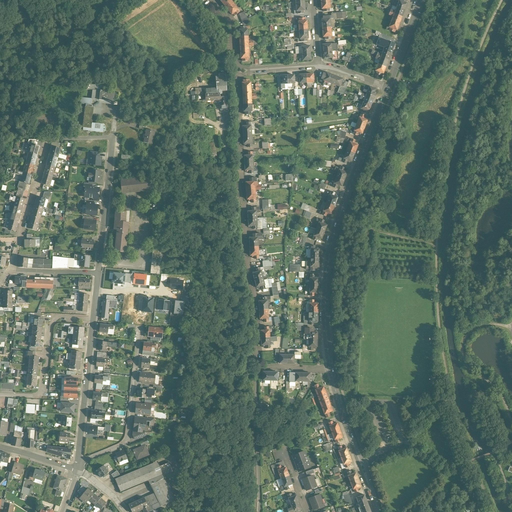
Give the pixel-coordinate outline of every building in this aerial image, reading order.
[(329,0),(326,0),(321,1),(321,9),(323,9),(323,12),(329,12),(329,9),(330,9),(329,0)] [(406,1),(403,0),(400,0),(400,1),(399,1),(398,2),(396,7),(404,10),(406,4),(405,3),(406,1)] [(233,2),(226,8),(232,15),(233,14),(234,16),(239,12),(238,10),(238,9),(233,2)] [(304,2),(295,2),(296,9),(296,12),(297,11),(297,12),(297,14),(303,14),(303,11),(304,11),(304,2)] [(404,10),(396,7),(395,12),(390,10),(389,13),(401,17),(404,10)] [(244,12),(239,14),(243,26),(249,23),(244,12)] [(401,17),(389,13),(389,15),(393,17),(391,21),(399,24),(401,17)] [(329,16),(323,17),(323,20),(321,20),(322,29),(331,28),(330,19),(329,19),(329,16)] [(305,18),(299,19),(299,21),(299,22),(298,22),(299,31),(307,30),(306,21),(305,21),(305,18)] [(399,24),(391,21),(388,28),(390,28),(389,30),(394,33),(395,30),(396,31),(399,24)] [(246,27),(240,27),(240,30),(239,30),(239,37),(248,36),(247,29),(246,29),(246,27)] [(331,28),(322,29),(323,37),(324,37),(324,40),(331,39),(330,37),(331,37),(331,28)] [(307,30),(299,31),(299,39),(300,39),(301,42),(307,42),(306,39),(308,39),(307,30)] [(440,37),(432,33),(430,38),(438,42),(440,37)] [(383,49),(383,51),(391,54),(393,47),(394,45),(380,39),(377,47),(383,49)] [(249,51),(240,51),(241,59),(242,58),(242,61),(248,61),(248,58),(249,58),(249,51)] [(391,54),(383,51),(381,55),(377,53),(376,56),(388,61),(391,54)] [(388,61),(376,56),(375,58),(379,60),(377,64),(385,67),(388,61)] [(385,67),(377,64),(375,71),(376,71),(375,74),(381,76),(382,74),(383,74),(385,67)] [(334,76),(326,73),(325,74),(323,73),(320,82),(323,83),(323,84),(326,86),(328,82),(331,84),(334,76)] [(343,79),(334,76),(331,84),(340,87),(340,86),(342,87),(343,87),(345,82),(342,81),(343,79)] [(191,96),(202,95),(202,87),(196,88),(197,91),(191,92),(191,96)] [(376,89),(369,87),(368,89),(366,94),(370,95),(371,94),(374,96),(376,92),(375,92),(376,89)] [(223,97),(220,97),(220,94),(218,94),(218,97),(218,100),(219,106),(226,105),(226,97),(223,97)] [(255,96),(243,97),(243,105),(252,104),(251,99),(256,99),(255,96)] [(372,101),(361,96),(360,98),(359,99),(360,99),(364,100),(363,102),(367,103),(367,104),(370,106),(372,101)] [(370,106),(367,104),(367,103),(363,102),(363,103),(360,109),(367,112),(368,109),(369,109),(370,106)] [(252,104),(243,105),(244,111),(245,111),(245,114),(251,114),(251,111),(252,111),(252,104)] [(359,118),(356,124),(364,127),(367,121),(365,120),(366,119),(364,118),(364,116),(361,114),(359,118)] [(250,122),(246,122),(246,124),(244,124),(244,126),(242,126),(243,135),(251,134),(251,127),(251,125),(250,125),(250,122)] [(364,127),(356,124),(354,131),(353,134),(357,136),(357,134),(360,135),(361,134),(362,134),(364,127)] [(146,129),(143,142),(153,144),(156,131),(146,129)] [(251,134),(243,135),(243,144),(245,144),(245,145),(248,145),(248,147),(252,147),(252,145),(252,144),(252,142),(251,134)] [(355,140),(351,139),(350,143),(349,142),(346,151),(354,154),(357,145),(356,145),(357,143),(354,142),(355,140)] [(32,145),(31,144),(31,145),(29,150),(28,154),(37,156),(39,147),(37,146),(32,145)] [(60,149),(52,146),(49,156),(58,158),(60,149)] [(354,154),(346,151),(344,157),(343,159),(344,159),(342,162),(346,164),(347,162),(349,163),(350,161),(351,162),(354,154)] [(93,153),(90,152),(89,165),(100,166),(101,157),(99,157),(93,156),(93,153)] [(252,152),(248,152),(248,154),(245,154),(246,156),(244,156),(245,163),(253,163),(253,155),(252,155),(252,152)] [(37,156),(28,154),(26,163),(34,166),(37,156)] [(58,158),(49,156),(46,165),(55,168),(58,158)] [(34,166),(26,163),(23,172),(31,175),(34,166)] [(253,163),(245,163),(245,170),(246,170),(246,172),(249,171),(249,173),(253,173),(253,170),(253,163)] [(55,168),(46,165),(44,174),(52,177),(55,168)] [(344,168),(341,167),(340,169),(339,170),(338,172),(336,177),(344,180),(346,175),(346,176),(347,173),(346,173),(346,171),(344,170),(344,168)] [(100,172),(91,171),(91,175),(89,174),(89,178),(90,178),(90,181),(96,182),(99,182),(100,172)] [(31,175),(23,172),(22,176),(20,182),(26,184),(29,184),(31,175)] [(52,177),(44,174),(41,184),(50,186),(52,177)] [(153,177),(120,180),(122,194),(131,193),(134,192),(154,190),(153,177)] [(344,180),(336,177),(334,183),(334,184),(333,185),(333,187),(334,188),(335,188),(336,188),(337,187),(340,188),(340,186),(342,187),(342,184),(344,180)] [(254,178),(250,178),(250,181),(247,181),(247,182),(246,182),(246,191),(255,191),(254,185),(254,182),(254,181),(254,178)] [(26,184),(20,182),(19,181),(17,188),(18,188),(17,191),(24,191),(26,184)] [(91,188),(85,187),(84,197),(93,198),(98,199),(99,188),(91,188)] [(255,191),(246,191),(247,200),(248,200),(248,201),(251,201),(251,203),(255,203),(255,201),(255,200),(255,199),(255,197),(255,191)] [(50,192),(44,192),(42,198),(45,199),(48,200),(50,192)] [(332,192),(331,192),(330,194),(330,195),(329,195),(328,197),(326,203),(334,206),(336,200),(337,198),(336,197),(337,196),(334,195),(335,193),(333,192),(332,192)] [(122,194),(122,198),(127,199),(126,212),(126,213),(125,213),(124,224),(128,224),(131,193),(122,194)] [(21,199),(16,197),(15,202),(14,205),(22,207),(24,200),(21,199)] [(42,198),(37,197),(35,205),(43,207),(45,199),(42,198)] [(334,206),(326,203),(323,211),(324,212),(322,215),(326,216),(327,214),(330,215),(330,214),(331,214),(332,212),(334,206)] [(93,204),(87,204),(86,206),(85,214),(96,215),(97,206),(94,205),(93,204)] [(22,207),(14,205),(12,213),(20,215),(22,207)] [(43,207),(35,205),(32,213),(41,215),(43,207)] [(52,210),(43,207),(41,215),(46,217),(47,212),(51,213),(52,210)] [(255,208),(251,208),(251,210),(249,210),(249,212),(247,212),(248,219),(256,219),(256,212),(255,212),(255,210),(255,208)] [(121,212),(115,211),(115,212),(116,212),(115,223),(114,223),(113,231),(117,231),(114,252),(114,253),(125,254),(125,253),(124,253),(126,232),(127,232),(128,224),(124,224),(125,213),(126,213),(126,212),(121,212)] [(311,213),(306,211),(305,211),(303,216),(304,217),(309,219),(311,213)] [(20,215),(12,213),(9,221),(18,223),(20,215)] [(41,215),(32,213),(30,221),(38,223),(41,215)] [(256,219),(248,219),(248,226),(250,226),(250,228),(252,228),(252,230),(257,229),(256,226),(257,226),(257,222),(256,219)] [(91,221),(84,220),(84,222),(83,231),(94,232),(95,221),(91,221)] [(324,221),(321,220),(319,223),(319,222),(318,224),(316,229),(324,232),(327,226),(326,225),(326,224),(324,223),(324,221)] [(18,223),(9,221),(7,229),(15,231),(18,223)] [(38,223),(30,221),(28,229),(36,231),(38,223)] [(324,232),(316,229),(314,236),(314,237),(313,239),(317,241),(317,239),(320,240),(320,239),(322,239),(324,232)] [(257,234),(253,235),(253,236),(250,237),(250,238),(249,238),(249,247),(258,247),(257,239),(257,238),(257,234)] [(83,241),(81,241),(80,248),(82,249),(84,249),(84,250),(85,251),(92,252),(93,243),(92,242),(91,242),(83,241)] [(315,246),(311,246),(311,249),(311,250),(310,258),(319,259),(319,250),(318,250),(318,248),(315,248),(315,246)] [(258,247),(249,247),(250,256),(251,256),(251,257),(254,257),(254,259),(258,259),(258,257),(258,256),(258,255),(258,247)] [(161,251),(152,250),(150,271),(150,275),(158,276),(161,251)] [(89,258),(74,256),(74,260),(80,261),(79,268),(80,268),(88,269),(88,265),(89,258)] [(62,259),(52,258),(52,261),(52,269),(62,270),(62,259)] [(319,259),(310,258),(310,262),(310,267),(311,267),(311,270),(311,271),(315,271),(315,269),(317,269),(317,267),(319,267),(319,259)] [(27,260),(19,259),(18,268),(27,268),(27,260)] [(74,260),(62,259),(62,270),(67,270),(67,268),(78,270),(80,269),(80,268),(79,268),(80,261),(74,260)] [(43,260),(27,260),(27,268),(43,269),(43,260)] [(52,261),(43,260),(43,269),(52,270),(52,269),(52,261)] [(260,268),(256,269),(256,271),(253,272),(254,273),(252,273),(254,281),(263,278),(261,273),(261,271),(260,271),(260,269),(260,268)] [(26,276),(22,275),(22,277),(15,277),(15,284),(22,285),(22,287),(26,287),(26,282),(26,281),(26,276)] [(123,284),(124,276),(113,275),(112,284),(123,285),(123,284)] [(145,287),(146,277),(134,275),(134,276),(133,282),(133,285),(145,287)] [(315,275),(311,275),(310,276),(310,278),(310,280),(310,285),(318,286),(318,279),(317,279),(317,277),(314,277),(315,275)] [(26,287),(26,288),(47,289),(52,289),(53,285),(53,279),(35,278),(34,281),(26,281),(26,282),(26,287)] [(263,278),(254,281),(256,288),(258,287),(258,289),(260,288),(261,290),(265,289),(264,286),(264,284),(263,278)] [(182,283),(170,281),(169,289),(182,291),(182,283)] [(318,286),(310,285),(310,293),(310,296),(314,296),(314,294),(317,294),(317,293),(318,293),(318,286)] [(52,289),(47,289),(42,301),(50,301),(55,290),(52,289)] [(12,292),(3,291),(3,300),(12,300),(12,292)] [(88,295),(79,294),(78,303),(87,304),(88,295)] [(126,308),(135,309),(136,299),(127,298),(126,308)] [(266,298),(262,298),(262,300),(260,300),(260,301),(258,302),(259,310),(267,310),(267,303),(267,302),(267,301),(266,301),(266,298)] [(142,299),(142,303),(141,312),(151,314),(152,300),(149,300),(150,299),(145,299),(142,299)] [(12,300),(3,300),(3,308),(11,309),(12,300)] [(106,301),(103,300),(101,319),(108,320),(109,315),(108,315),(108,309),(116,309),(117,302),(113,301),(106,301)] [(314,300),(310,300),(310,303),(310,304),(309,304),(309,313),(318,313),(318,304),(317,304),(317,303),(314,302),(314,300)] [(168,302),(159,301),(159,303),(158,311),(167,312),(168,302)] [(174,302),(173,315),(182,316),(183,305),(183,303),(180,303),(174,302)] [(87,304),(78,303),(78,307),(78,310),(78,311),(86,312),(87,304)] [(267,310),(259,310),(259,319),(261,319),(261,320),(264,320),(264,322),(268,322),(268,319),(267,310)] [(318,313),(309,313),(309,321),(309,322),(309,325),(313,325),(313,323),(316,323),(316,322),(317,322),(318,313)] [(39,318),(34,317),(33,327),(42,328),(43,318),(39,318)] [(280,329),(278,317),(271,318),(272,331),(280,329)] [(108,326),(100,325),(100,333),(107,333),(108,329),(108,326)] [(42,328),(33,327),(32,337),(41,338),(42,328)] [(83,328),(74,327),(73,328),(73,334),(73,336),(83,337),(83,328)] [(161,329),(148,327),(147,337),(150,338),(160,339),(161,329)] [(264,328),(264,329),(261,330),(261,331),(260,331),(261,338),(269,338),(269,331),(268,327),(264,328)] [(313,329),(305,329),(305,334),(304,334),(304,340),(308,340),(317,340),(317,335),(317,333),(316,333),(316,331),(313,331),(313,329)] [(83,337),(73,336),(72,345),(82,346),(83,337)] [(41,338),(32,337),(31,346),(35,347),(40,347),(41,338)] [(269,338),(261,338),(261,346),(262,346),(262,347),(265,347),(265,349),(270,349),(269,346),(270,346),(269,342),(269,338)] [(317,340),(308,340),(308,346),(308,347),(309,347),(309,350),(313,351),(313,349),(315,349),(315,347),(317,347),(317,344),(317,340)] [(106,343),(99,342),(98,350),(101,351),(100,352),(105,353),(105,351),(106,351),(106,348),(106,343)] [(151,344),(143,343),(142,351),(151,352),(151,348),(151,344)] [(81,353),(71,352),(71,354),(70,360),(80,361),(81,356),(81,353)] [(281,355),(279,355),(279,359),(278,359),(278,361),(279,361),(279,363),(286,364),(287,355),(281,355)] [(292,355),(287,355),(286,364),(294,364),(294,362),(295,362),(295,359),(294,359),(294,355),(292,355)] [(35,356),(30,356),(29,366),(38,367),(39,357),(35,356)] [(150,360),(142,359),(140,368),(149,369),(149,365),(150,360)] [(80,361),(70,360),(69,369),(79,370),(80,367),(80,361)] [(105,360),(97,360),(96,367),(104,368),(105,360)] [(38,367),(29,366),(28,375),(37,376),(38,367)] [(262,380),(270,381),(270,372),(263,372),(263,374),(261,374),(261,376),(262,376),(262,380)] [(277,372),(270,372),(270,381),(277,381),(277,377),(278,377),(279,374),(277,374),(277,372)] [(310,373),(302,373),(302,382),(307,382),(309,382),(310,378),(311,378),(311,375),(310,375),(310,373)] [(154,375),(140,374),(139,381),(143,382),(142,383),(153,384),(154,375)] [(37,376),(28,375),(27,385),(33,386),(36,386),(37,376)] [(324,414),(325,414),(328,413),(332,411),(323,387),(319,388),(315,390),(324,414)] [(139,389),(138,389),(137,398),(144,398),(145,398),(146,396),(146,390),(139,389)] [(101,394),(93,393),(92,401),(94,401),(96,401),(98,401),(101,401),(101,397),(101,394)] [(69,404),(61,403),(61,404),(60,412),(73,413),(74,405),(69,404)] [(147,405),(136,404),(135,413),(149,415),(150,406),(147,405)] [(34,414),(35,405),(26,405),(25,414),(34,414)] [(97,412),(91,411),(90,418),(98,419),(99,415),(105,415),(105,412),(104,412),(102,412),(97,412)] [(71,419),(62,418),(61,426),(70,427),(71,419)] [(142,420),(134,419),(133,431),(134,431),(141,432),(142,424),(149,425),(149,421),(142,420)] [(329,426),(329,427),(332,433),(339,430),(337,423),(336,423),(329,426)] [(149,425),(142,424),(141,432),(144,433),(152,432),(153,425),(149,425)] [(97,427),(89,426),(88,434),(96,435),(97,427)] [(339,430),(332,433),(334,439),(341,437),(342,436),(339,430)] [(21,433),(15,431),(13,438),(21,440),(21,433)] [(141,432),(134,431),(134,434),(133,434),(132,436),(134,439),(135,440),(145,435),(144,433),(141,432)] [(69,434),(60,433),(59,441),(65,441),(65,442),(68,442),(69,434)] [(21,440),(13,438),(12,445),(19,447),(19,445),(21,445),(22,440),(21,440)] [(141,447),(133,450),(133,452),(133,453),(134,454),(136,460),(140,458),(140,457),(147,454),(144,446),(141,447)] [(344,447),(342,448),(341,446),(337,448),(339,451),(338,451),(341,458),(349,455),(346,448),(345,449),(344,447)] [(47,447),(47,450),(47,452),(68,459),(70,458),(71,450),(65,449),(47,447)] [(123,451),(115,454),(116,456),(118,461),(118,462),(127,459),(123,451)] [(304,452),(292,456),(294,462),(306,457),(304,452)] [(10,454),(3,453),(1,462),(4,462),(8,463),(9,457),(10,454)] [(349,455),(341,458),(343,465),(344,464),(345,468),(349,466),(348,464),(350,463),(350,462),(351,462),(349,455)] [(306,457),(294,462),(298,472),(310,467),(308,462),(306,457)] [(274,476),(279,474),(278,470),(277,467),(280,466),(281,468),(284,467),(284,468),(286,467),(283,461),(269,466),(272,473),(272,472),(274,476)] [(24,466),(15,463),(12,471),(21,474),(24,466)] [(168,464),(159,467),(163,475),(172,472),(168,464)] [(150,465),(116,480),(121,492),(148,481),(150,485),(164,479),(163,475),(159,467),(152,469),(150,465)] [(103,466),(96,471),(101,478),(103,476),(106,474),(108,473),(103,466)] [(284,467),(281,468),(280,466),(277,467),(278,470),(279,474),(281,479),(289,476),(286,467),(284,468),(284,467)] [(39,471),(35,469),(34,474),(33,478),(34,478),(42,481),(43,478),(45,473),(45,472),(41,471),(42,471),(39,470),(39,471)] [(354,472),(351,473),(350,471),(347,472),(348,476),(347,476),(350,483),(358,480),(356,473),(354,473),(354,472)] [(57,476),(53,488),(57,490),(62,491),(62,492),(65,482),(65,481),(64,479),(57,476)] [(289,476),(281,479),(284,486),(284,487),(285,490),(286,490),(289,489),(288,487),(291,486),(290,485),(292,484),(289,476)] [(312,476),(302,480),(306,491),(316,487),(312,476)] [(164,479),(150,485),(154,493),(168,487),(164,479)] [(358,480),(350,483),(352,489),(353,489),(354,493),(358,491),(357,489),(360,488),(359,487),(361,486),(358,480)] [(30,490),(22,487),(21,493),(27,496),(30,490)] [(168,487),(154,493),(160,507),(162,506),(166,504),(174,500),(170,491),(168,487)] [(87,489),(86,490),(84,488),(83,490),(85,491),(83,495),(89,500),(93,494),(91,492),(87,489)] [(154,493),(143,498),(150,511),(160,507),(154,493)] [(294,494),(292,495),(291,493),(287,495),(288,498),(290,505),(298,502),(296,495),(295,496),(294,494)] [(93,494),(89,500),(95,505),(99,499),(96,497),(93,494)] [(348,494),(343,496),(346,505),(351,503),(348,494)] [(319,495),(309,499),(313,510),(323,506),(319,495)] [(364,495),(356,498),(358,504),(366,501),(364,495)] [(148,511),(150,511),(143,498),(138,500),(140,504),(141,504),(143,508),(142,508),(142,509),(143,511),(148,511)] [(99,499),(95,505),(100,509),(105,503),(100,499),(99,499)] [(138,500),(128,505),(131,511),(135,511),(138,511),(142,509),(142,508),(143,508),(141,504),(140,504),(138,500)] [(366,501),(358,504),(360,507),(360,509),(368,507),(366,501)] [(298,502),(290,505),(292,508),(293,511),(294,511),(293,511),(297,511),(298,511),(300,511),(300,509),(301,509),(298,502)]
